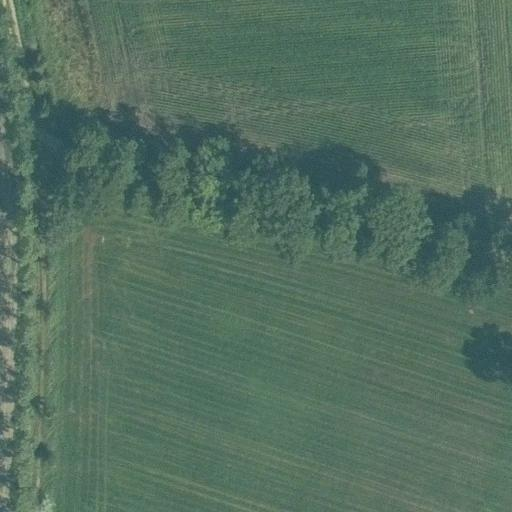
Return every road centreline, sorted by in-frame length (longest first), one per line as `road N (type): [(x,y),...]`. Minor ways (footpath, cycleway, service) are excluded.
road 1 (track): [(4,0),(27,111),(43,141),(82,158),(511,251)]
road 2 (track): [(35,126),(40,330),(31,511)]
